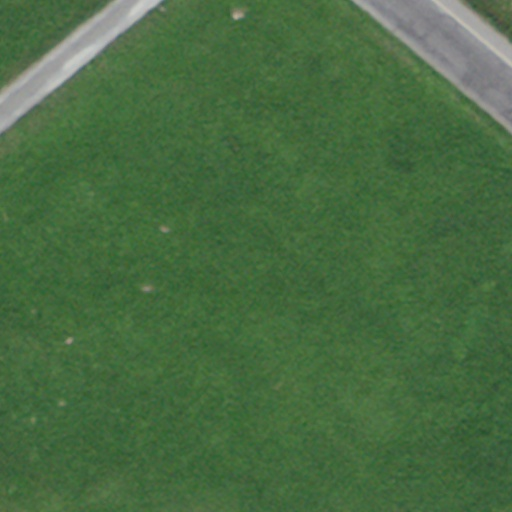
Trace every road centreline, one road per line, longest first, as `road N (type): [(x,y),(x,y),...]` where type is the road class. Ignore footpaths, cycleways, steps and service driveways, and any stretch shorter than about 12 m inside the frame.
road 1 (residential): [(0,112),(134,0)]
road 2 (residential): [(392,0),(511,96)]
